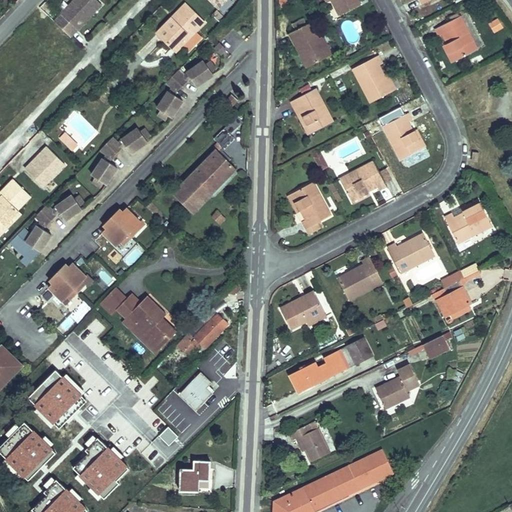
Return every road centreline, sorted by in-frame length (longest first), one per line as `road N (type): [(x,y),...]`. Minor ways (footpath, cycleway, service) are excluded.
road 1 (residential): [(260,279),(436,186),(453,161),(444,115),(386,0)]
road 2 (residential): [(264,0),(260,279)]
road 3 (residential): [(260,279),(246,511)]
road 4 (secondary): [(415,511),(511,336)]
